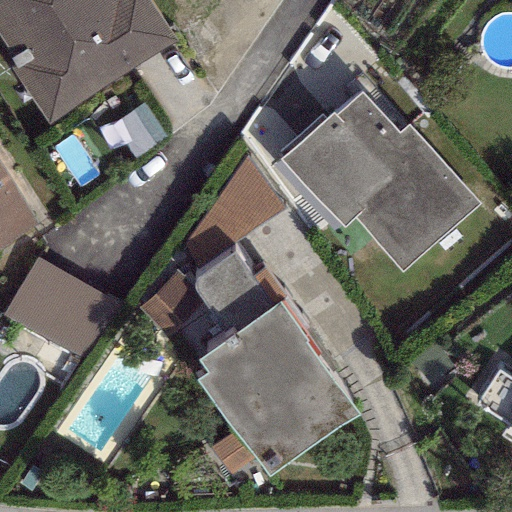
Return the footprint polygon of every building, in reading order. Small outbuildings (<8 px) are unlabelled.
[(10,69),(47,126),(175,42),(147,0),(0,0),(0,41),(16,65),(10,69)] [(331,113),(279,159),(341,228),(352,218),(401,272),(477,204),(406,125),(397,133),(361,93),(334,117),(331,113)] [(282,210),(246,157),(181,247),(194,270),(282,210)] [(0,247),(36,225),(0,165),(0,247)] [(206,374),(196,381),(232,431),(252,459),(267,479),(356,415),(304,343),(306,341),(279,304),(272,309),(232,255),(187,287),(226,340),(197,361),(206,374)] [(81,360),(121,305),(37,257),(4,312),(81,360)] [(198,309),(174,272),(137,308),(165,340),(198,309)] [(230,477),(252,459),(232,431),(207,448),(230,477)]
